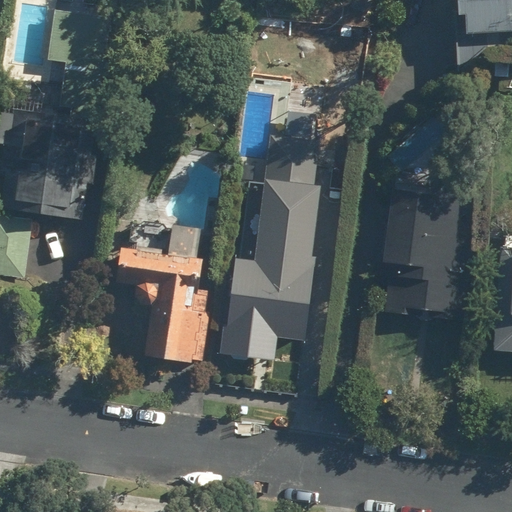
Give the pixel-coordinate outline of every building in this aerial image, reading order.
[(476,10),(476,27),(511,27),(511,0),(469,0),(469,10),(476,10)] [(74,62),(66,105),(102,111),(119,16),(63,6),(53,59),(74,62)] [(95,117),(9,107),(2,172),(12,173),(9,206),(85,214),(95,117)] [(315,332),(329,182),(321,182),(325,140),(278,136),(267,258),(245,256),(238,324),(315,332)] [(392,311),(417,313),(417,305),(452,307),(452,314),(471,315),(477,190),(398,186),(392,311)] [(37,215),(0,211),(0,271),(31,275),(37,215)] [(179,248),(135,241),(132,262),(154,265),(150,291),(163,293),(154,352),(211,361),(227,256),(207,253),(211,225),(183,221),(179,248)] [(511,234),(501,346),(511,347),(511,234)]
